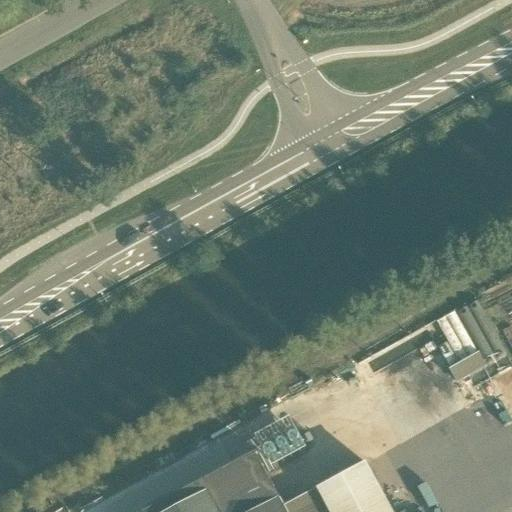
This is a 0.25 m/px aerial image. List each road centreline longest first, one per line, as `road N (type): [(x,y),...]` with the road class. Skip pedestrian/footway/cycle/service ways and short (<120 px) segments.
road 1 (secondary): [(0,333),(330,154)]
road 2 (secondary): [(330,154),(511,53)]
road 3 (track): [(39,511),(204,421)]
road 4 (unclassified): [(269,40),(275,83),(294,126),(330,154)]
road 5 (unclassified): [(330,154),(323,114),(269,40)]
